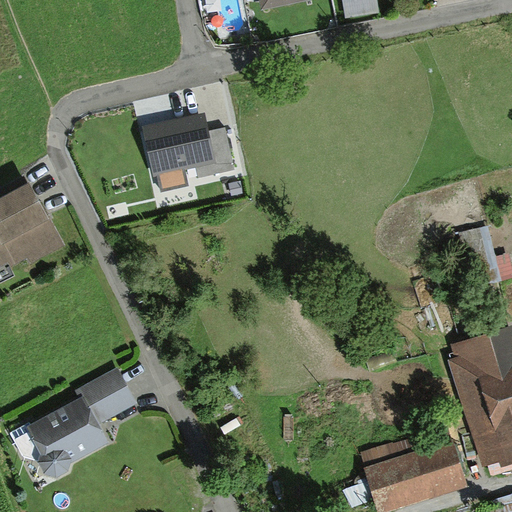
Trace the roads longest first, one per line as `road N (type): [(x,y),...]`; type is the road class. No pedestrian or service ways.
road 1 (residential): [(229,511),(56,149),(56,118),(74,94),(198,71)]
road 2 (residential): [(198,71),(511,3)]
